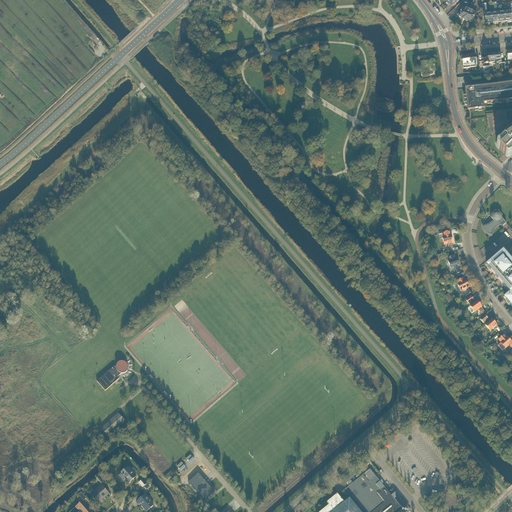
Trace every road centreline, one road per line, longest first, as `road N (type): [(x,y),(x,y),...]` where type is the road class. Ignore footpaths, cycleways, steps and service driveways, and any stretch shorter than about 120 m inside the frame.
road 1 (tertiary): [(0,165),(180,0)]
road 2 (unclassified): [(285,511),(364,442),(420,511)]
road 3 (residential): [(511,326),(477,279),(465,234),(480,195),(501,173)]
road 4 (tertiary): [(501,173),(467,142),(448,68)]
